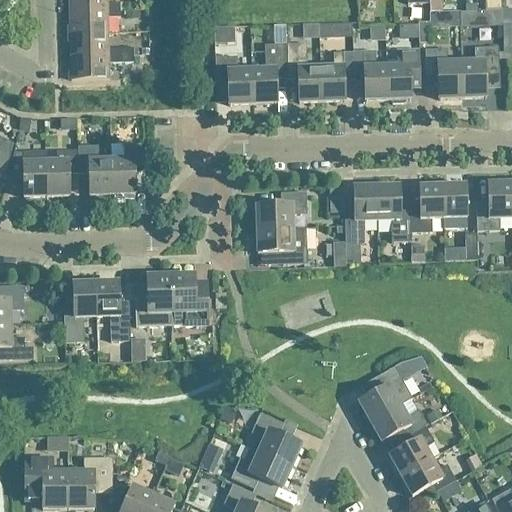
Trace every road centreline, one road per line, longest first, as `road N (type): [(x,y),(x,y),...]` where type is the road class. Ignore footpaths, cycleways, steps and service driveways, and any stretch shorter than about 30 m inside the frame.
road 1 (residential): [(0,245),(153,238),(230,153),(511,146)]
road 2 (residential): [(305,511),(338,433),(383,506)]
road 3 (residential): [(0,50),(52,79),(47,0)]
